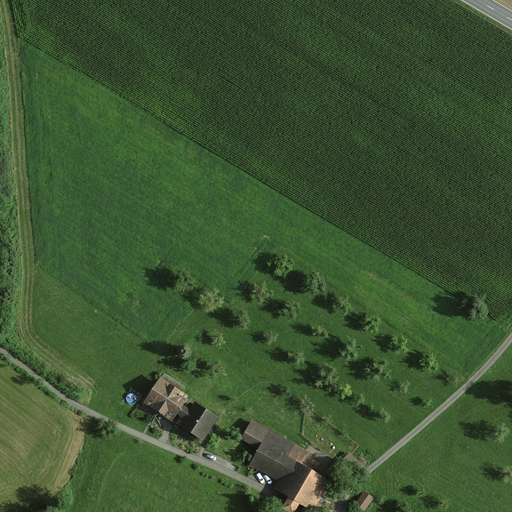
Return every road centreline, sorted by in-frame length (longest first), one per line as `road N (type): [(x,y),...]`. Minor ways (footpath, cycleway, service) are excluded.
road 1 (track): [(303,511),(97,417),(0,350)]
road 2 (track): [(341,511),(356,482),(511,338)]
